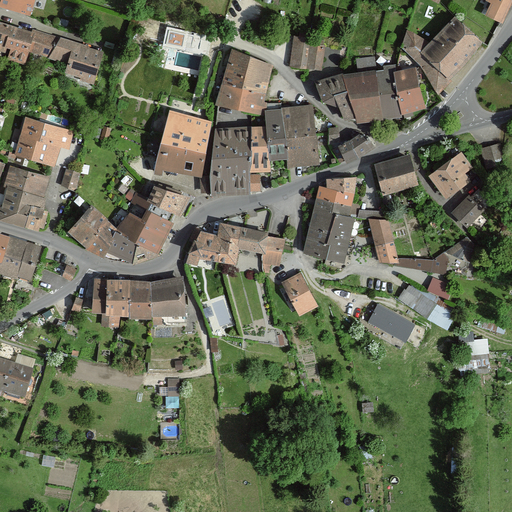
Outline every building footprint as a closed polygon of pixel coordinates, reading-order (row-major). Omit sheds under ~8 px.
[(36,0),(2,0),(1,7),(32,16),(36,0)] [(503,22),(511,2),(511,0),(490,0),(485,13),(503,22)] [(468,59),(482,42),(455,17),(430,44),(407,30),(402,47),(420,65),(437,94),(450,81),(449,79),(468,59)] [(83,79),(95,83),(105,51),(39,33),(38,36),(0,24),(0,49),(7,51),(8,47),(14,48),(11,59),(26,63),(30,50),(72,63),(69,73),(84,77),(83,79)] [(204,55),(208,32),(193,29),(192,35),(188,34),(185,49),(188,50),(188,52),(204,55)] [(323,69),(326,47),(325,46),(325,41),(310,39),(311,34),(303,33),(302,39),(297,38),(293,66),(321,70),(323,69)] [(234,52),(219,105),(252,112),(266,115),(266,104),(263,104),(264,100),(271,67),(234,52)] [(357,59),(360,74),(377,72),(374,57),(357,59)] [(402,114),(395,71),(394,65),(385,66),(386,71),(377,72),(383,119),(403,116),(402,114)] [(402,114),(425,107),(416,66),(395,71),(402,114)] [(383,119),(377,72),(360,74),(344,76),(357,116),(358,122),(383,119)] [(346,119),(357,116),(344,76),(343,75),(318,82),(325,101),(341,107),(346,119)] [(283,110),(289,158),(290,167),(319,164),(313,107),(283,110)] [(268,112),(269,128),(271,159),(289,158),(283,110),(268,112)] [(170,113),(155,174),(161,175),(162,170),(200,176),(210,124),(170,113)] [(74,131),(29,117),(18,155),(55,166),(61,146),(69,148),(74,131)] [(111,129),(104,127),(101,139),(108,141),(111,129)] [(212,177),(213,192),(213,195),(243,193),(251,192),(251,191),(251,176),(251,172),(252,128),(244,129),(217,131),(212,177)] [(269,128),(252,128),(251,172),(272,171),(271,159),(269,128)] [(338,128),(330,129),(330,144),(340,143),(338,128)] [(355,142),(342,148),(348,162),(361,157),(375,146),(372,140),(362,137),(355,142)] [(499,143),(483,148),(488,167),(496,165),(495,161),(503,158),(499,143)] [(409,153),(374,162),(381,193),(388,191),(418,184),(409,153)] [(432,176),(449,199),(470,182),(464,174),(472,168),(461,154),(432,176)] [(50,177),(13,167),(7,186),(44,198),(50,177)] [(80,172),(67,170),(62,185),(76,191),(80,172)] [(251,176),(251,191),(260,191),(259,175),(251,176)] [(212,177),(202,178),(203,193),(213,192),(212,177)] [(322,187),(306,252),(343,262),(354,218),(372,219),(381,260),(398,259),(397,257),(390,220),(385,219),(386,213),(360,211),(362,204),(352,203),(354,192),(356,179),(329,180),(329,189),(322,187)] [(44,198),(7,186),(5,194),(1,193),(0,197),(0,216),(41,229),(41,226),(45,227),(48,212),(45,211),(47,198),(44,198)] [(190,198),(159,189),(153,201),(182,215),(190,198)] [(388,191),(381,193),(384,203),(391,202),(388,191)] [(94,207),(76,193),(73,199),(89,213),(94,207)] [(153,201),(137,193),(128,211),(132,214),(144,220),(148,211),(153,201)] [(469,195),(453,211),(467,224),(483,208),(469,195)] [(89,213),(72,232),(90,248),(89,249),(106,257),(109,252),(112,245),(118,229),(94,207),(89,213)] [(112,245),(109,252),(135,263),(160,255),(175,224),(148,211),(144,220),(132,214),(118,229),(112,245)] [(198,241),(189,262),(198,265),(201,257),(238,264),(241,247),(267,252),(265,261),(267,272),(270,272),(272,264),(281,266),(287,241),(269,239),(270,234),(225,225),(223,238),(204,232),(205,229),(200,227),(193,238),(198,241)] [(0,265),(3,266),(11,238),(0,234),(0,265)] [(467,237),(446,251),(471,261),(475,244),(467,237)] [(20,276),(30,244),(11,238),(3,266),(1,273),(19,278),(20,276)] [(32,280),(42,248),(30,244),(20,276),(32,280)] [(398,259),(397,264),(444,274),(449,258),(444,253),(434,259),(397,257),(398,259)] [(77,270),(69,267),(65,277),(73,280),(77,270)] [(59,287),(62,273),(45,269),(42,284),(59,287)] [(299,312),(318,303),(302,273),(284,282),(299,312)] [(447,283),(433,277),(428,290),(448,299),(452,289),(446,286),(447,283)] [(184,279),(153,284),(155,318),(155,324),(163,324),(163,316),(187,315),(184,279)] [(133,282),(98,281),(96,312),(105,313),(104,326),(120,326),(121,316),(132,316),(133,282)] [(153,284),(133,282),(132,316),(132,318),(155,318),(153,284)] [(404,289),(398,297),(426,317),(445,328),(452,316),(453,314),(435,303),(409,285),(407,287),(406,290),(404,289)] [(417,324),(379,302),(370,321),(408,341),(417,324)] [(506,327),(484,320),(484,321),(480,319),(478,325),(504,333),(506,327)] [(473,340),(472,331),(458,333),(459,341),(464,340),(473,340)] [(489,352),(487,338),(473,340),(464,340),(465,341),(466,355),(489,352)] [(490,367),(489,352),(466,355),(460,355),(460,367),(461,367),(461,370),(489,367),(490,367)] [(15,365),(31,369),(34,358),(18,354),(15,365)] [(0,388),(2,389),(24,395),(31,369),(15,365),(0,360),(0,388)] [(489,372),(489,367),(461,370),(461,367),(460,367),(461,380),(470,379),(469,374),(489,372)] [(178,379),(169,379),(169,395),(178,395),(178,379)] [(372,403),(363,404),(364,412),(373,411),(372,403)] [(54,467),(55,457),(44,454),(42,465),(54,467)]
